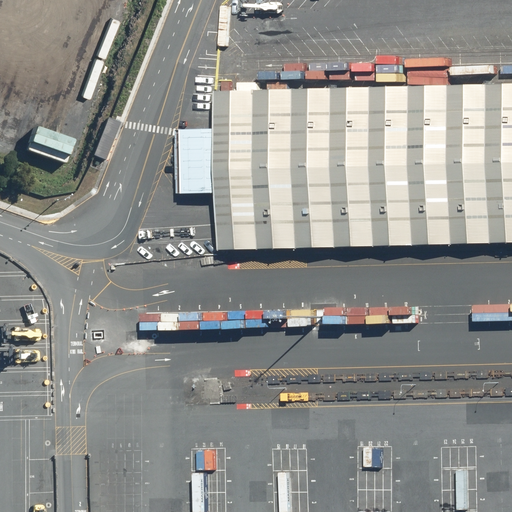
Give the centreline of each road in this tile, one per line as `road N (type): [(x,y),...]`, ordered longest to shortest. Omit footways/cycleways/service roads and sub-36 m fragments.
road 1 (unknown): [(47,303),(237,340),(250,302),(274,273),(511,265)]
road 2 (unknown): [(54,387),(230,419),(511,419)]
road 3 (unknown): [(54,387),(63,511)]
